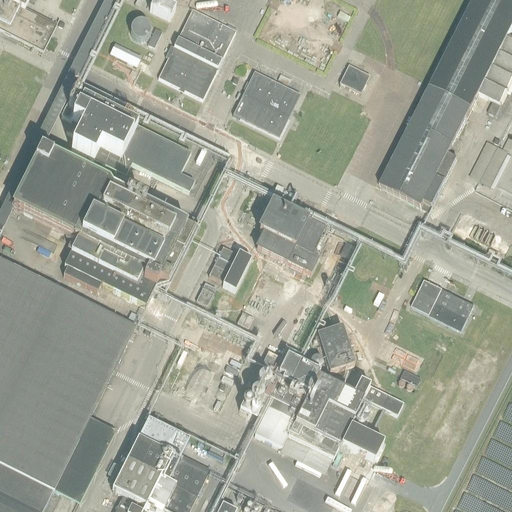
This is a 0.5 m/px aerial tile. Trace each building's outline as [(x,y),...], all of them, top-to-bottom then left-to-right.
[(0,0),(0,31),(0,32),(18,41),(32,48),(38,51),(43,54),(45,51),(52,37),(57,27),(25,11),(30,0),(0,0)] [(119,0),(102,0),(75,55),(77,56),(72,66),(79,70),(82,65),(86,68),(119,0)] [(432,211),(456,163),(447,159),(478,97),(511,29),(511,0),(475,0),(380,191),(421,212),(424,207),(432,211)] [(170,23),(175,11),(155,2),(149,13),(170,23)] [(191,13),(173,50),(170,49),(165,60),(168,61),(158,81),(179,91),(178,93),(183,95),(184,94),(202,103),(235,34),(191,13)] [(131,30),(130,34),(131,38),(133,41),(136,43),(140,44),(144,43),(147,41),(149,38),(150,34),(149,30),(147,27),(144,25),(140,24),(136,25),(133,27),(131,30)] [(154,51),(162,34),(155,31),(147,47),(154,51)] [(511,45),(506,43),(479,97),(493,104),(487,115),(495,119),(500,108),(501,108),(511,85),(511,45)] [(115,47),(110,57),(136,70),(137,69),(140,62),(141,60),(115,47)] [(348,68),(339,86),(360,97),(369,79),(348,68)] [(299,97),(254,74),(233,117),(278,140),(299,97)] [(291,82),(280,77),(277,83),(288,88),(291,82)] [(123,118),(74,94),(61,120),(71,125),(66,136),(77,141),(71,153),(93,164),(99,152),(189,196),(194,185),(180,178),(190,156),(121,121),(123,118)] [(511,154),(486,142),(470,178),(496,190),(511,154)] [(27,152),(34,154),(38,145),(31,143),(27,152)] [(145,310),(158,284),(159,283),(167,287),(171,278),(183,253),(194,231),(198,224),(170,210),(166,218),(112,191),(109,185),(62,162),(41,152),(19,197),(13,210),(77,242),(77,244),(64,270),(67,271),(63,279),(97,296),(101,288),(145,310)] [(263,237),(262,240),(256,252),(287,266),(310,278),(328,241),(321,238),(323,234),(272,208),(259,234),(263,237)] [(510,245),(498,244),(498,253),(509,254),(510,245)] [(223,250),(208,279),(224,286),(222,289),(235,295),(251,262),(238,256),(238,257),(223,250)] [(0,511),(43,511),(53,494),(53,495),(60,498),(76,505),(79,506),(115,434),(89,421),(114,372),(135,330),(121,323),(123,320),(119,318),(117,321),(0,262),(0,511)] [(474,308),(442,292),(424,284),(411,310),(461,334),(474,308)] [(196,304),(204,308),(206,309),(215,291),(205,286),(196,304)] [(133,308),(127,324),(134,326),(140,310),(133,308)] [(246,329),(252,319),(242,314),(237,323),(246,329)] [(316,338),(329,376),(354,368),(341,329),(316,338)] [(188,349),(221,357),(217,369),(228,372),(230,366),(238,368),(242,352),(245,352),(247,341),(207,331),(205,340),(191,337),(188,349)] [(268,355),(260,370),(283,381),(264,418),(261,424),(254,438),(281,452),(279,456),(324,478),(339,447),(374,465),(383,446),(350,429),(355,420),(364,403),(397,419),(403,406),(360,385),(353,398),(318,380),(320,376),(287,359),(285,363),(268,355)] [(404,373),(399,383),(415,391),(421,381),(404,373)] [(245,394),(265,401),(270,389),(250,381),(245,394)] [(112,493),(123,499),(116,511),(189,511),(210,472),(181,458),(189,442),(148,422),(112,493)] [(212,444),(209,452),(223,459),(227,451),(223,449),(212,444)] [(340,497),(349,472),(344,470),(335,496),(340,497)] [(356,479),(348,504),(356,506),(365,481),(356,479)]
